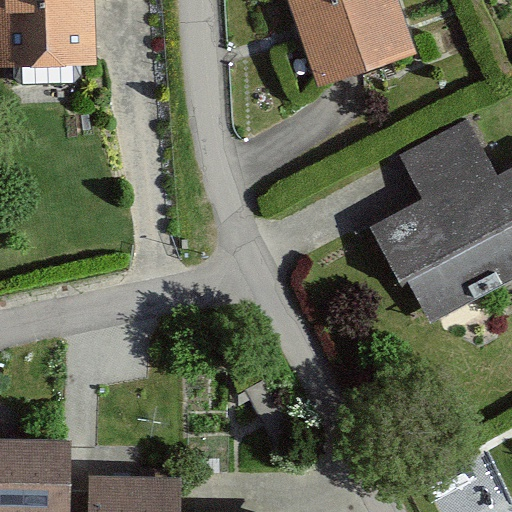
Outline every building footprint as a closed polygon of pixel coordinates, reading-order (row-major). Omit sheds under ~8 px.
[(0,0),(0,64),(21,64),(22,83),(77,82),(77,65),(97,64),(96,0),(0,0)] [(398,0),(290,0),(318,84),(416,52),(398,0)] [(462,118),(397,153),(422,198),(377,222),(431,320),(511,275),(511,166),(494,177),(462,118)] [(73,433),(0,430),(0,511),(71,511),(72,473),(73,433)] [(188,511),(184,473),(72,473),(71,511),(188,511)]
